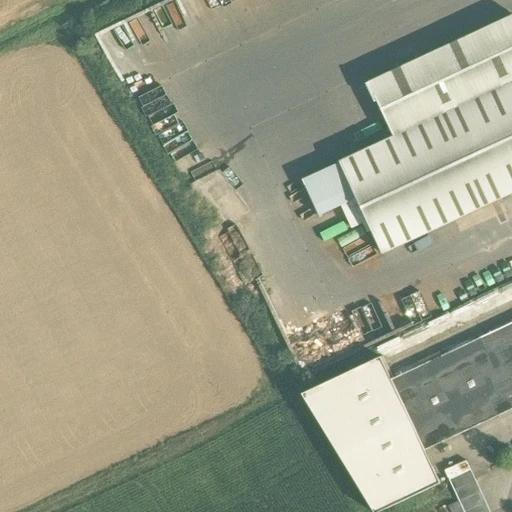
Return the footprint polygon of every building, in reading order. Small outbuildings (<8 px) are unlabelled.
[(511,17),(369,84),(394,138),(511,83),(511,17)] [(511,83),(394,138),(340,163),(340,164),(371,231),(382,255),(511,194),(511,83)] [(371,231),(340,164),(303,181),(319,216),(341,206),(351,229),(362,224),(367,233),(371,231)] [(511,282),(503,287),(509,301),(511,299),(511,282)] [(502,287),(465,305),(472,319),(509,301),(503,287),(502,287)] [(511,323),(391,381),(390,381),(424,452),(425,452),(511,410),(511,323)] [(381,358),(302,395),(373,511),(382,511),(440,485),(425,452),(424,452),(390,381),(391,381),(381,358)] [(490,511),(471,470),(449,481),(459,502),(463,511),(490,511)] [(463,511),(459,502),(448,507),(450,511),(463,511)]
